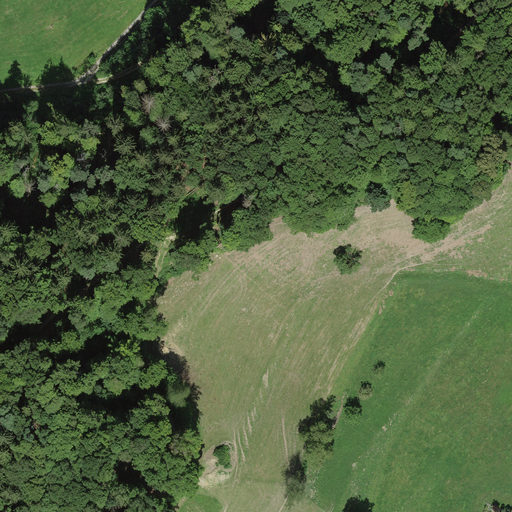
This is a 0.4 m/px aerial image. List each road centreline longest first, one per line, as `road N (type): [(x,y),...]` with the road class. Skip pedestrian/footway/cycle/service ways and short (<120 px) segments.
road 1 (track): [(151,281),(161,233),(192,204),(453,0)]
road 2 (track): [(0,367),(145,236),(161,233),(0,204)]
road 3 (track): [(0,97),(137,63),(253,0)]
